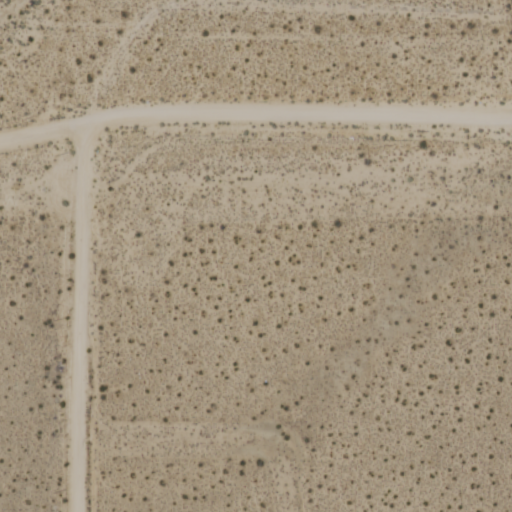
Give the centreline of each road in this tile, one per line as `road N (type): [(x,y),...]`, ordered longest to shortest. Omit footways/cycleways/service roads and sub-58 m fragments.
road 1 (residential): [(0,137),(85,121),(511,113)]
road 2 (residential): [(85,121),(79,511)]
road 3 (residential): [(81,436),(277,440)]
